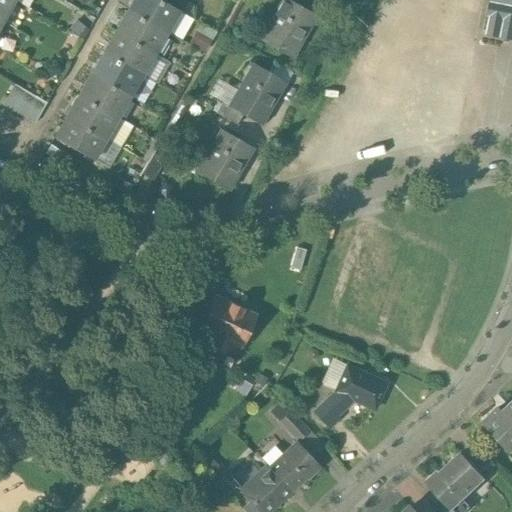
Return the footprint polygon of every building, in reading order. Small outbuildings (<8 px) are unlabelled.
[(13,0),(0,0),(0,18),(2,20),(13,0)] [(161,0),(133,0),(128,9),(166,31),(178,10),(172,7),(162,1),(161,0)] [(176,0),(172,7),(178,10),(182,12),(189,0),(176,0)] [(316,16),(288,0),(283,0),(261,39),(292,57),(316,16)] [(511,0),(492,0),(489,17),(486,32),(511,36),(511,0)] [(166,31),(128,9),(116,31),(154,53),(166,31)] [(154,53),(116,31),(103,52),(142,74),(154,53)] [(142,74),(103,52),(91,73),(129,95),(142,74)] [(161,56),(148,78),(155,82),(168,60),(161,56)] [(285,82),(254,64),(229,106),(244,115),(261,124),(285,82)] [(129,95),(91,73),(79,95),(117,117),(129,95)] [(25,90),(14,84),(3,105),(13,111),(25,90)] [(36,96),(25,90),(13,111),(24,117),(36,96)] [(117,117),(79,95),(67,116),(105,138),(117,117)] [(36,96),(24,117),(34,123),(46,103),(36,96)] [(244,115),(229,106),(223,102),(217,113),(238,125),(244,115)] [(105,138),(67,116),(55,137),(93,159),(105,138)] [(387,119),(392,143),(408,140),(403,116),(387,119)] [(486,126),(482,140),(502,146),(507,133),(486,126)] [(253,148),(221,129),(197,172),(228,190),(253,148)] [(165,159),(154,153),(142,174),(153,180),(165,159)] [(254,314),(217,299),(206,326),(192,321),(182,347),(194,352),(197,343),(223,354),(225,350),(233,354),(236,346),(240,348),(254,314)] [(387,382),(348,365),(336,392),(314,412),(328,428),(340,417),(337,414),(353,399),(375,409),(387,382)] [(308,431),(283,404),(270,416),(295,443),(308,431)] [(511,406),(507,412),(502,406),(485,422),(504,443),(503,445),(511,453),(511,451),(511,406)] [(268,468),(290,491),(317,466),(295,443),(268,468)] [(463,453),(442,473),(438,470),(426,481),(452,509),(453,508),(486,477),(463,453)] [(266,466),(241,489),(261,511),(266,511),(290,491),(268,468),(266,466)]
